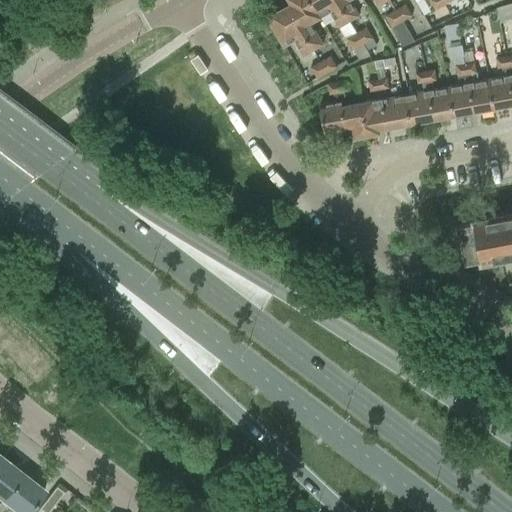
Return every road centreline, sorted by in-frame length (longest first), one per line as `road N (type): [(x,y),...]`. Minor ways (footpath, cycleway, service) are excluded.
road 1 (trunk): [(505,511),(106,210)]
road 2 (trunk): [(511,446),(277,292),(106,210)]
road 3 (trunk): [(78,239),(436,511)]
road 4 (trunk): [(78,239),(202,383),(338,511)]
road 5 (residential): [(344,225),(276,155),(177,2)]
road 6 (tertiary): [(0,115),(177,2)]
road 7 (residential): [(511,342),(344,225)]
road 8 (residential): [(344,225),(408,164),(511,143)]
road 9 (residential): [(150,511),(0,392)]
road 10 (trunk): [(106,210),(0,130)]
